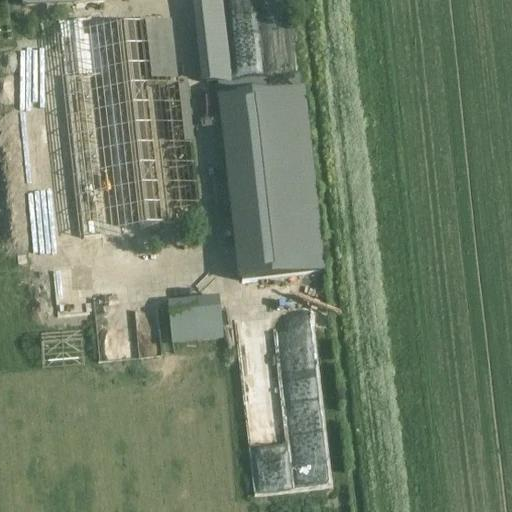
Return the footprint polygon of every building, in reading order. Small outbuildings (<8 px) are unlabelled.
[(186,0),(197,83),(230,79),(229,76),(255,72),(244,0),(186,0)] [(118,31),(140,233),(202,227),(186,83),(177,84),(170,25),(118,31)] [(68,75),(110,69),(106,43),(64,49),(68,75)] [(301,86),(211,94),(228,278),(258,275),(250,183),(309,177),(301,86)] [(184,299),(185,309),(214,308),(214,298),(184,299)] [(166,345),(218,339),(215,309),(163,314),(166,345)]
